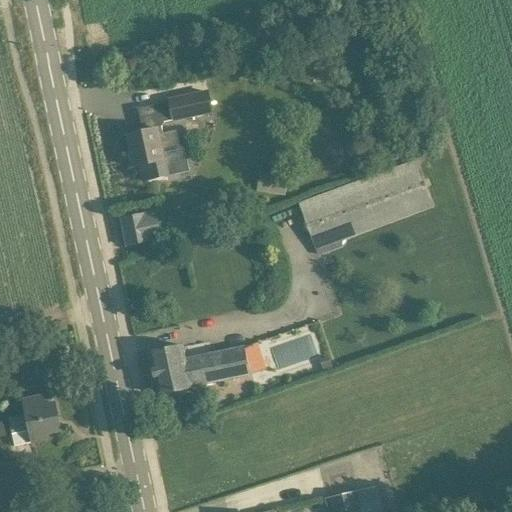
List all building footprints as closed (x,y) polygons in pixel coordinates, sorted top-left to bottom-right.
[(167,99),(173,123),(213,114),(208,90),(167,99)] [(162,128),(158,129),(129,135),(132,152),(130,155),(132,162),(135,163),(136,167),(141,166),(145,182),(168,177),(166,166),(183,162),(179,147),(180,147),(176,131),(163,134),(162,128)] [(388,154),(381,131),(365,136),(373,159),(388,154)] [(435,207),(417,161),(299,204),(316,250),(316,249),(319,256),(342,247),(340,241),(375,228),(375,229),(435,207)] [(270,172),(266,193),(285,196),(288,175),(270,172)] [(128,246),(149,242),(150,247),(165,244),(157,208),(141,212),(142,215),(122,219),(128,246)] [(183,345),(150,353),(159,395),(252,374),(245,345),(186,358),(183,345)] [(320,360),(324,372),(334,368),(330,356),(320,360)] [(33,443),(48,440),(47,434),(62,431),(56,403),(44,406),(43,397),(24,401),(27,415),(9,419),(15,447),(33,443)] [(9,502),(35,497),(28,463),(2,468),(9,502)] [(324,499),(327,511),(383,511),(377,487),(324,499)]
